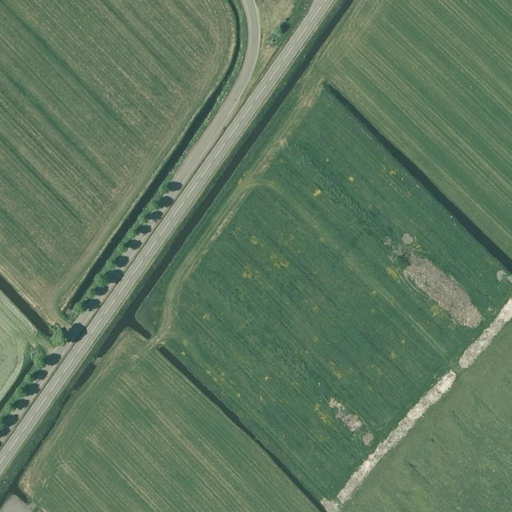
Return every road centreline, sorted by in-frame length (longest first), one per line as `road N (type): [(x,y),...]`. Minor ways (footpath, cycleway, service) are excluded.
road 1 (primary): [(0,463),(326,0)]
road 2 (unclassified): [(0,438),(244,85),(257,37),(250,0)]
